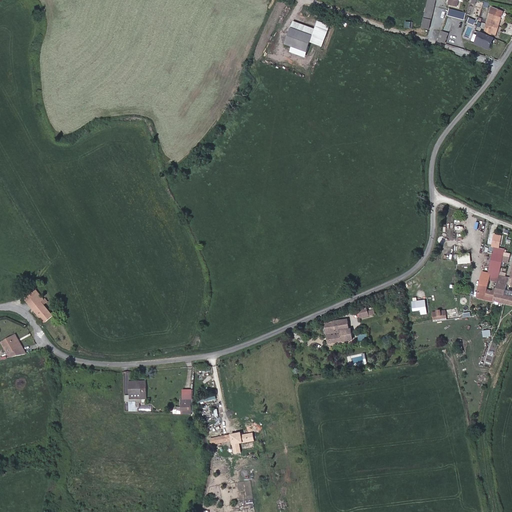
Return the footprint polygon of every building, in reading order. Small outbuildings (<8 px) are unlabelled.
[(426,0),(423,15),(429,16),(430,11),(432,11),(434,0),(426,0)] [(502,11),(489,7),(483,25),(496,29),(502,11)] [(421,25),(429,26),(432,11),(430,11),(429,16),(423,15),(421,25)] [(480,32),(495,37),(497,30),(496,29),(483,25),(480,32)] [(308,49),(313,33),(292,26),(286,42),(308,49)] [(449,30),(442,27),(438,38),(445,40),(449,30)] [(481,46),(489,48),(492,40),(478,35),(476,42),(482,44),(481,46)] [(504,235),(496,233),(493,246),(501,248),(504,235)] [(491,265),(493,266),(502,268),(505,254),(493,252),(491,265)] [(492,271),(484,270),(478,293),(494,297),(498,282),(500,274),(492,271)] [(507,284),(511,285),(511,276),(500,274),(498,282),(507,284)] [(511,301),(511,295),(504,293),(507,284),(498,282),(494,297),(511,301)] [(54,314),(40,295),(42,294),(38,288),(26,297),(45,322),(54,314)] [(458,314),(463,313),(464,317),(471,316),(468,304),(456,307),(458,314)] [(374,309),(367,311),(367,308),(358,310),(361,319),(375,315),(374,309)] [(432,311),(433,320),(447,318),(446,310),(432,311)] [(351,328),(348,328),(348,318),(325,321),(326,333),(330,333),(331,343),(352,339),(351,328)] [(22,335),(19,329),(5,336),(11,348),(18,345),(22,352),(30,350),(25,340),(22,342),(19,336),(22,335)] [(365,354),(348,356),(349,366),(366,365),(365,354)] [(487,355),(484,365),(488,366),(489,362),(491,363),(493,357),(487,355)] [(132,380),(132,390),(143,390),(143,396),(143,398),(148,398),(148,380),(132,380)] [(215,395),(198,398),(199,403),(216,400),(215,395)] [(181,406),(191,407),(192,400),(182,399),(181,406)] [(239,431),(226,433),(227,438),(229,452),(238,451),(237,442),(252,440),(251,432),(239,434),(239,431)]
